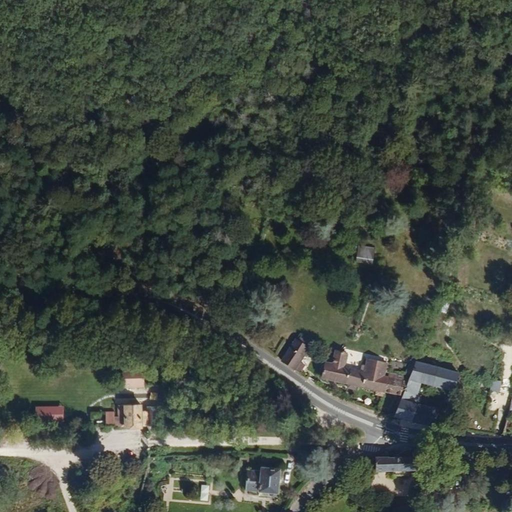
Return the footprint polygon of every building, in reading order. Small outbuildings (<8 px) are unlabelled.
[(390,228),(392,222),(375,218),(374,224),(390,228)] [(388,236),(390,228),(374,224),(371,232),(388,236)] [(357,260),(374,262),(375,247),(358,245),(357,260)] [(306,315),(309,310),(302,306),(299,312),(306,315)] [(299,342),(310,318),(306,315),(299,312),(297,310),(284,333),(299,342)] [(348,353),(352,337),(347,335),(352,324),(341,319),(336,330),(333,329),(332,332),(328,331),(324,346),(348,353)] [(387,347),(391,333),(370,328),(366,341),(352,337),(348,353),(383,362),(387,347)] [(467,347),(425,330),(414,353),(410,352),(405,369),(398,389),(427,401),(439,402),(441,382),(422,378),(431,355),(460,366),(467,347)] [(405,369),(410,352),(387,347),(383,362),(405,369)] [(511,364),(511,363),(511,350),(508,349),(506,356),(503,361),(511,364)] [(503,361),(506,356),(497,352),(493,363),(502,366),(503,361)] [(146,385),(147,368),(128,367),(128,374),(120,374),(119,385),(146,385)] [(116,403),(142,403),(142,395),(116,395),(116,403)] [(65,405),(37,406),(38,422),(65,422),(65,405)] [(152,425),(156,407),(139,405),(139,410),(135,410),(135,405),(117,405),(116,413),(111,413),(111,425),(152,425)] [(424,472),(424,458),(377,457),(377,471),(424,472)] [(281,492),(283,467),(262,466),(262,472),(246,471),(245,489),(281,492)] [(229,487),(229,479),(220,479),(220,486),(229,487)]
